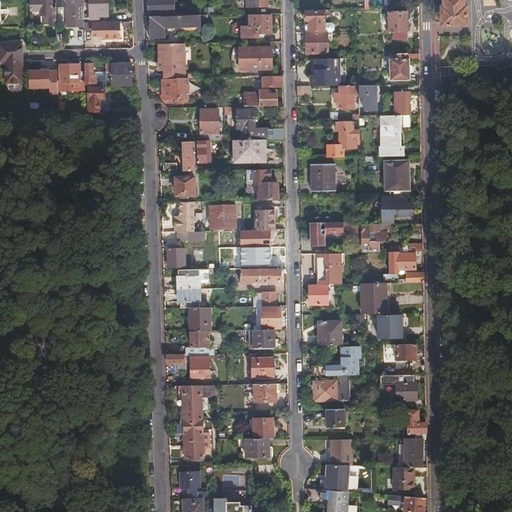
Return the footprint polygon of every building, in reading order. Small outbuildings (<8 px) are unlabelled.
[(41,20),(57,20),(57,3),(51,2),(51,0),(31,0),(31,15),(41,15),(41,20)] [(67,27),(85,26),(85,22),(84,7),(83,7),(82,0),(57,0),(58,6),(67,7),(67,27)] [(90,0),(90,3),(86,3),(86,9),(88,9),(88,14),(91,14),(91,22),(100,22),(100,17),(110,17),(109,0),(90,0)] [(165,15),(175,15),(174,0),(148,0),(149,15),(165,15)] [(444,0),(444,7),(442,7),(442,25),(468,25),(467,6),(465,6),(464,0),(444,0)] [(406,38),(406,31),(406,11),(390,12),(390,32),(392,32),(392,38),(406,38)] [(313,25),(310,25),(307,25),(307,32),(329,32),(334,32),(336,30),(337,26),(333,23),(325,23),(325,12),(306,13),(306,21),(310,21),(313,21),(313,25)] [(250,15),(250,26),(250,36),(264,36),(264,32),(272,31),(272,14),(250,15)] [(164,27),(182,27),(199,26),(199,30),(202,30),(202,17),(201,15),(165,16),(165,15),(149,15),(149,26),(151,25),(151,29),(149,29),(149,38),(164,38),(164,32),(164,27)] [(121,22),(100,22),(91,22),(85,22),(85,26),(85,34),(92,34),(92,39),(102,39),(102,42),(121,42),(121,22)] [(242,36),(250,36),(250,26),(242,26),(242,36)] [(329,32),(307,32),(307,53),(329,53),(329,45),(332,45),(332,41),(329,41),(329,32)] [(22,42),(0,42),(0,61),(5,61),(5,82),(23,82),(22,42)] [(187,77),(186,43),(160,43),(161,70),(166,70),(166,78),(187,77)] [(272,46),(241,46),(241,68),(273,67),(272,46)] [(410,60),(420,60),(420,54),(399,54),(399,59),(392,59),(393,80),(410,80),(410,60)] [(93,76),(92,59),(85,59),(85,71),(86,84),(107,83),(106,77),(106,72),(97,72),(98,76),(93,76)] [(107,86),(114,86),(114,85),(133,85),(132,64),(113,64),(112,63),(109,63),(109,59),(106,59),(106,72),(106,77),(113,76),(113,82),(107,83),(107,86)] [(339,59),(316,59),(316,75),(312,75),(312,86),(339,85),(339,59)] [(60,80),(58,80),(58,90),(86,90),(86,87),(86,84),(85,71),(80,71),(80,64),(60,65),(60,80)] [(40,71),(30,71),(30,87),(50,86),(50,93),(58,93),(58,90),(58,80),(58,71),(44,71),(44,74),(40,74),(40,71)] [(282,75),(265,76),(265,86),(282,86),(282,75)] [(166,78),(163,78),(163,95),(178,95),(178,97),(189,98),(189,77),(187,77),(166,78)] [(359,85),(341,86),(341,92),(336,92),(336,102),(341,102),(341,107),(354,107),(354,95),(359,95),(359,85)] [(359,95),(359,97),(364,97),(364,110),(377,110),(376,85),(359,85),(359,95)] [(90,88),(89,110),(100,111),(101,99),(105,99),(105,89),(90,88)] [(249,92),(246,94),(246,103),(277,103),(277,92),(269,92),(269,89),(262,89),(262,91),(249,92)] [(411,90),(396,89),(397,115),(412,115),(411,92),(411,90)] [(58,103),(58,109),(82,111),(86,111),(86,105),(58,103)] [(244,128),(244,139),(266,138),(283,138),(283,130),(268,130),(268,127),(255,127),(254,108),(237,108),(237,116),(234,116),(234,123),(237,123),(237,128),(244,128)] [(192,109),(193,140),(197,140),(210,140),(219,139),(225,139),(225,133),(218,133),(218,126),(221,126),(221,121),(218,121),(217,109),(192,109)] [(412,126),(412,115),(397,115),(391,115),(383,115),(383,147),(380,147),(381,157),(404,156),(404,147),(399,147),(399,126),(412,126)] [(328,145),(328,158),(345,157),(345,148),(358,148),(358,144),(360,144),(360,130),(354,130),(354,121),(337,121),(337,130),(341,130),(341,145),(328,145)] [(244,139),(234,139),(235,162),(267,161),(266,138),(244,139)] [(197,140),(198,170),(216,169),(216,166),(201,166),(201,161),(210,161),(210,140),(197,140)] [(184,142),(185,170),(195,170),(194,142),(184,142)] [(411,162),(388,162),(389,190),(411,189),(411,162)] [(165,171),(178,170),(178,163),(165,163),(165,171)] [(315,174),(315,190),(336,190),(336,164),(312,163),(312,174),(315,174)] [(271,168),(248,169),(248,183),(255,182),(255,190),(259,190),(259,199),(279,199),(278,182),(271,182),(271,168)] [(194,176),(177,177),(177,195),(194,195),(194,176)] [(406,204),(406,196),(384,197),(384,217),(394,217),(394,214),(413,214),(413,204),(406,204)] [(180,230),(196,230),(195,201),(181,201),(181,215),(177,215),(177,231),(180,230)] [(220,205),(211,205),(212,228),(237,227),(236,203),(220,204),(220,205)] [(256,206),(256,229),(272,229),(272,222),(275,222),(274,209),(266,209),(266,206),(256,206)] [(360,222),(308,223),(308,230),(313,230),(313,245),(321,245),(321,230),(325,230),(325,233),(345,233),(345,229),(349,229),(349,233),(360,232),(360,222)] [(384,224),(362,224),(363,252),(380,251),(380,241),(380,232),(389,232),(389,224),(384,224)] [(205,239),(205,230),(196,230),(180,230),(180,239),(205,239)] [(389,236),(389,232),(380,232),(380,241),(387,241),(387,238),(389,236)] [(271,236),(252,236),(253,256),(271,256),(271,236)] [(174,248),(169,247),(169,266),(186,266),(186,247),(181,247),(181,242),(174,242),(174,248)] [(390,273),(400,273),(400,268),(417,268),(416,252),(400,252),(400,251),(390,251),(390,273)] [(317,271),(318,284),(343,283),(343,271),(344,271),(344,264),(342,264),(342,252),(317,253),(317,265),(317,271)] [(282,268),(241,269),(242,282),(282,281),(282,268)] [(402,278),(402,282),(424,281),(424,272),(408,273),(408,278),(402,278)] [(201,300),(201,276),(181,276),(181,283),(178,283),(178,293),(182,293),(182,301),(201,300)] [(388,282),(363,283),(364,313),(368,313),(387,313),(386,295),(388,295),(388,282)] [(329,286),(310,286),(310,304),(329,304),(329,286)] [(262,292),(262,306),(277,305),(276,292),(262,292)] [(262,306),(263,329),(275,328),(279,328),(279,315),(281,315),(281,305),(277,305),(262,306)] [(189,307),(189,330),(192,330),(211,330),(213,330),(212,307),(189,307)] [(402,315),(379,316),(380,336),(402,336),(402,315)] [(319,321),(319,345),(329,345),(343,345),(342,320),(319,321)] [(263,329),(255,329),(250,329),(250,346),(275,346),(275,328),(263,329)] [(188,346),(188,354),(188,355),(193,355),(211,354),(211,330),(192,330),(192,346),(188,346)] [(417,344),(397,345),(398,359),(417,359),(417,344)] [(361,347),(343,347),(343,366),(327,366),(313,366),(313,376),(327,376),(338,376),(351,375),(359,375),(358,358),(361,358),(361,347)] [(168,354),(168,362),(179,362),(188,362),(188,355),(188,354),(168,354)] [(211,354),(193,355),(193,376),(212,376),(211,354)] [(276,357),(253,357),(253,375),(276,375),(276,357)] [(343,376),(338,376),(339,382),(315,382),(315,401),(352,401),(351,375),(343,376)] [(415,375),(384,375),(384,384),(398,384),(398,399),(418,399),(418,381),(415,381),(415,375)] [(276,383),(256,383),(256,400),(277,400),(276,383)] [(188,385),(184,385),(185,406),(186,419),(186,423),(179,423),(180,432),(186,432),(186,444),(187,457),(206,457),(205,447),(205,432),(206,432),(205,412),(204,412),(203,390),(217,390),(217,384),(202,384),(199,385),(188,385)] [(345,409),(328,410),(328,427),(346,427),(345,409)] [(410,411),(410,438),(423,438),(427,438),(427,423),(420,423),(420,411),(410,411)] [(254,437),(270,436),(274,436),(274,417),(254,417),(254,419),(250,419),(250,429),(254,429),(254,437)] [(270,456),(270,436),(254,437),(246,437),(247,457),(270,456)] [(405,444),(405,467),(416,467),(424,467),(423,438),(410,438),(405,438),(405,444)] [(353,440),(332,440),(333,464),(353,463),(353,440)] [(348,473),(349,465),(328,465),(327,476),(328,476),(327,480),(322,479),(321,489),(349,491),(351,473),(348,473)] [(373,466),(363,465),(363,492),(374,493),(373,466)] [(415,490),(416,467),(405,467),(399,466),(395,466),(394,489),(415,490)] [(200,470),(183,470),(184,487),(188,487),(188,497),(206,497),(206,487),(200,487),(200,470)] [(329,498),(328,511),(349,511),(351,491),(350,491),(349,491),(321,489),(321,497),(329,498)] [(426,497),(406,495),(405,510),(422,511),(423,506),(425,506),(426,497)] [(205,511),(205,499),(185,499),(185,511),(205,511)] [(228,501),(215,501),(215,511),(252,511),(253,509),(241,509),(241,505),(228,505),(228,501)]
